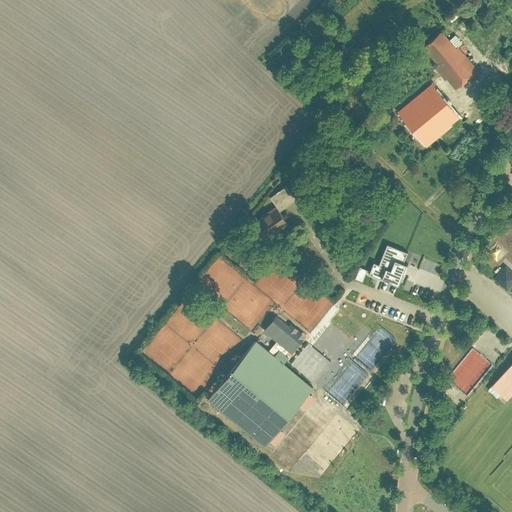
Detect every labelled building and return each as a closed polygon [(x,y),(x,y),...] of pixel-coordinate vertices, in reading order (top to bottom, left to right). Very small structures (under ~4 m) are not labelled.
[(472,68),(439,31),(420,47),(453,85),(472,68)] [(399,115),(424,143),(458,113),(433,85),(399,115)] [(288,222),(275,205),(255,220),(268,237),(288,222)] [(373,272),(392,280),(404,249),(385,242),(373,272)] [(357,265),(354,276),(360,279),(364,267),(357,265)] [(511,281),(511,271),(505,266),(495,278),(507,288),(511,281)] [(276,312),(263,327),(289,348),(302,334),(276,312)] [(207,393),(263,440),(313,381),(290,363),(256,334),(207,393)] [(308,342),(290,363),(313,381),(330,360),(308,342)] [(471,346),(446,377),(466,393),(491,362),(471,346)] [(511,359),(489,384),(506,400),(511,393),(511,359)] [(277,427),(271,434),(277,439),(283,432),(277,427)]
